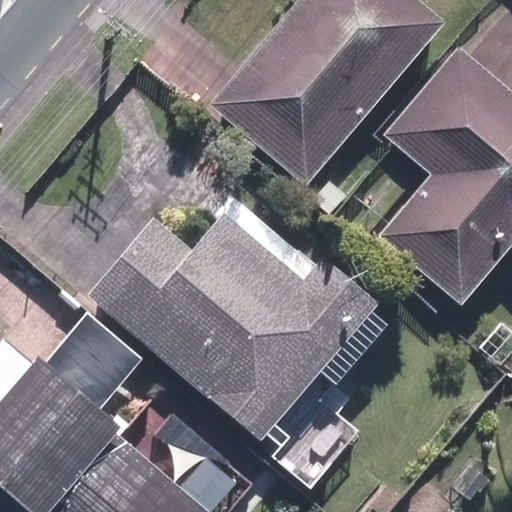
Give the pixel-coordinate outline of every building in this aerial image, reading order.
[(297,0),(210,103),(306,185),(445,21),(419,0),(297,0)] [(378,235),(462,304),(511,244),(511,90),(457,45),(383,134),(430,173),(378,235)] [(312,198),(330,213),(345,194),(328,179),(312,198)] [(90,298),(258,437),(373,301),(325,262),(305,285),(227,219),(195,257),(155,222),(90,298)] [(481,344),(501,363),(511,348),(511,332),(500,323),(481,344)] [(0,480),(37,511),(48,511),(115,433),(122,426),(38,355),(0,399),(0,480)] [(167,477),(115,433),(48,511),(207,511),(208,511),(203,508),(217,492),(180,461),(167,477)]
